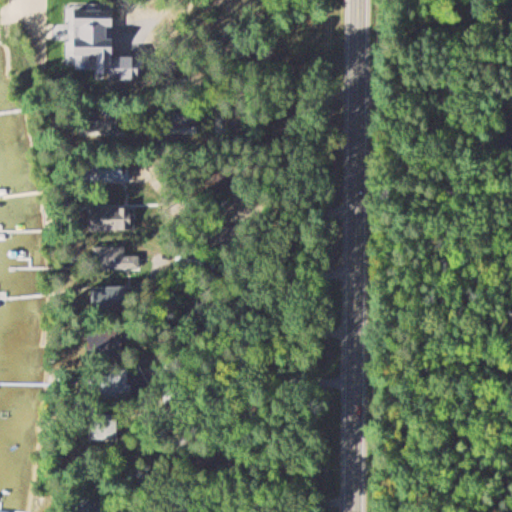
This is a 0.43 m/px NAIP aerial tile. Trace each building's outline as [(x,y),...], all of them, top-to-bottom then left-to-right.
[(199,112),(165,112),(166,139),(200,138),(199,112)] [(89,132),(122,134),(123,115),(90,113),(89,132)] [(92,208),(92,230),(129,230),(129,208),(92,208)] [(127,246),(93,246),(93,269),(141,269),(141,255),(127,255),(127,246)] [(204,266),(204,255),(180,255),(180,266),(204,266)] [(130,288),(99,288),(99,313),(130,313),(130,288)] [(125,359),(125,328),(90,328),(90,359),(125,359)] [(111,377),(93,374),(90,394),(107,397),(111,377)] [(112,439),(118,419),(108,416),(101,436),(112,439)] [(98,503),(79,501),(77,511),(104,511),(105,511),(97,510),(98,503)]
